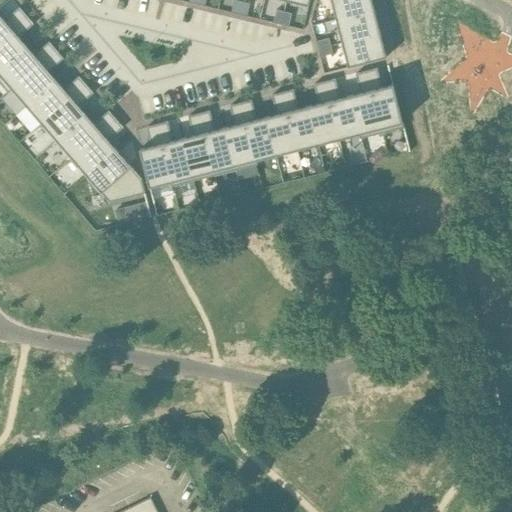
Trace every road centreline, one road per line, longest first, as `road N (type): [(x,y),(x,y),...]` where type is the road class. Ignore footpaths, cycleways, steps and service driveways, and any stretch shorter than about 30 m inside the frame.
road 1 (residential): [(82,13),(143,83),(254,54)]
road 2 (residential): [(82,13),(254,54)]
